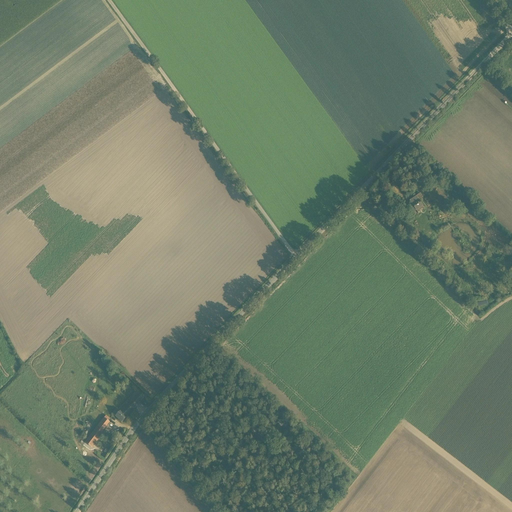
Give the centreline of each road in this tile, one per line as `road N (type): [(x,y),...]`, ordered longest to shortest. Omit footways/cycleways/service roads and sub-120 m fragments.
road 1 (unclassified): [(78,511),(157,399),(296,256)]
road 2 (unclassified): [(109,0),(296,256)]
road 3 (unclassified): [(296,256),(511,33)]
